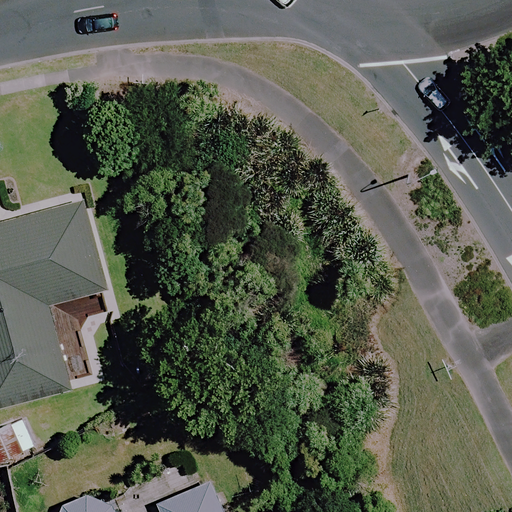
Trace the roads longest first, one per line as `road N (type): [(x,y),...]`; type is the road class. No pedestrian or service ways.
road 1 (secondary): [(511,212),(356,3)]
road 2 (secondary): [(175,0),(93,8),(0,35)]
